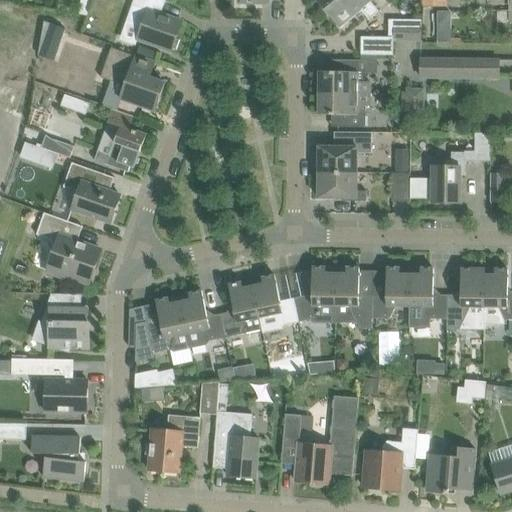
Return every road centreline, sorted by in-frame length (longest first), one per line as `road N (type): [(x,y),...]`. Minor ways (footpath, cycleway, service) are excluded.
road 1 (residential): [(128,266),(212,35),(291,40),(292,233)]
road 2 (residential): [(283,511),(144,500),(123,490),(121,292),(128,266)]
road 3 (residential): [(292,233),(511,237)]
road 4 (residential): [(128,266),(292,233)]
